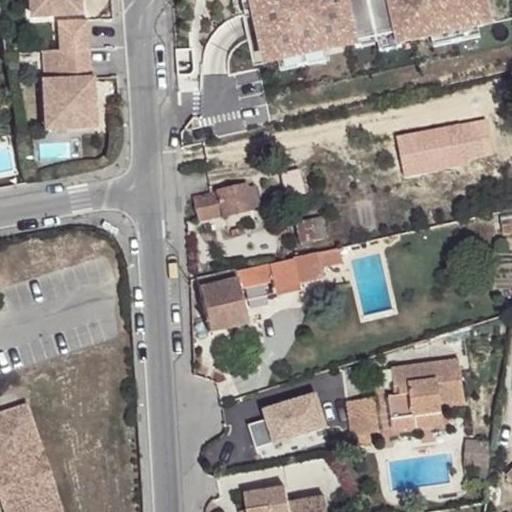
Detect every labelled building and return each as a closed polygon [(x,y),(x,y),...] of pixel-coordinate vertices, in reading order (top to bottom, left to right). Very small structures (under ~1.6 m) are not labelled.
[(51,0),(32,0),(34,17),(58,15),(58,6),(51,0)] [(79,0),(51,0),(58,6),(58,15),(81,14),(79,0)] [(262,18),(257,0),(246,0),(251,20),(262,18)] [(257,0),(262,18),(271,64),(283,62),(329,52),(350,48),(348,39),(379,33),(381,42),(413,35),(414,44),(435,40),(482,31),(493,28),(487,0),(257,0)] [(89,21),(59,23),(61,53),(91,51),(89,21)] [(482,31),(435,40),(437,50),(484,41),(482,31)] [(348,39),(350,48),(360,46),(361,50),(382,46),(383,55),(406,50),(405,46),(414,44),(413,35),(381,42),(379,33),(348,39)] [(61,53),(47,53),(49,83),(46,83),(48,115),(75,114),(76,129),(95,128),(91,51),(61,53)] [(329,52),(283,62),(285,72),(332,64),(329,52)] [(75,114),(48,115),(48,131),(76,129),(75,114)] [(253,188),(246,189),(251,212),(258,209),(253,188)] [(251,212),(246,189),(192,199),(197,223),(251,212)] [(294,218),(298,235),(326,229),(322,212),(294,218)] [(298,235),(299,240),(327,234),(326,229),(298,235)] [(343,264),(338,247),(329,249),(319,252),(323,269),(343,264)] [(302,256),(267,265),(271,281),(275,297),(299,291),(297,285),(325,278),(323,269),(319,252),(302,256)] [(239,270),(243,288),(271,281),(267,265),(239,270)] [(239,270),(198,281),(211,333),(252,323),(243,288),(239,270)] [(452,345),(475,338),(472,328),(449,335),(452,345)] [(415,417),(442,414),(441,405),(464,402),(459,360),(392,369),(394,387),(398,386),(399,396),(389,398),(393,433),(416,430),(415,417)] [(277,444),(327,428),(317,396),(266,412),(269,420),(277,444)] [(347,403),(351,438),(353,437),(354,447),(372,445),(370,435),(378,434),(374,400),(347,403)] [(47,454),(32,406),(0,415),(0,476),(4,476),(9,493),(2,496),(6,509),(8,508),(9,511),(64,511),(59,492),(60,492),(49,453),(47,454)] [(501,415),(475,412),(471,437),(498,440),(501,415)] [(444,427),(442,414),(415,417),(416,430),(444,427)] [(258,450),(277,444),(269,420),(250,426),(258,450)] [(4,476),(0,476),(0,490),(2,496),(9,493),(4,476)] [(286,504),(283,488),(243,495),(245,511),(324,511),(323,498),(286,504)]
